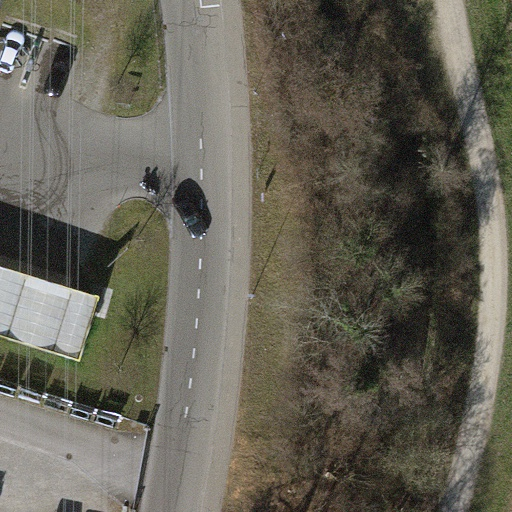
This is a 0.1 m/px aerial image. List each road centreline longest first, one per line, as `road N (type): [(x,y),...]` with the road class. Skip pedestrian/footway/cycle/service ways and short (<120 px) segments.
road 1 (track): [(447,0),(488,183),(500,292),(471,461),(454,511)]
road 2 (residential): [(189,0),(202,159),(201,328),(177,511)]
